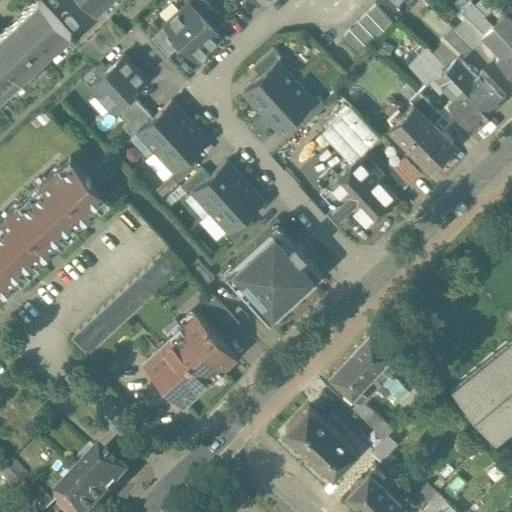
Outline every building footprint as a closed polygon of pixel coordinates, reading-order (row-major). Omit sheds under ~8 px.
[(42,0),(38,0),(0,35),(0,95),(71,30),(42,0)] [(214,10),(204,0),(188,0),(190,1),(205,18),(214,10)] [(190,1),(164,25),(181,43),(196,59),(221,35),(205,18),(190,1)] [(505,9),(498,1),(488,11),(495,18),(505,9)] [(375,4),(342,37),(359,54),(392,21),(375,4)] [(511,16),(505,9),(495,18),(494,19),(511,38),(511,16)] [(126,33),(111,17),(96,32),(110,48),(126,33)] [(464,17),(454,27),(458,32),(463,36),(464,36),(470,30),(473,26),(464,17)] [(511,38),(494,19),(483,30),(502,50),(496,55),(511,71),(511,38)] [(181,43),(165,25),(152,38),(168,55),(181,43)] [(479,39),(470,30),(464,36),(473,45),(479,39)] [(110,48),(96,32),(80,46),(94,62),(110,48)] [(463,36),(458,32),(452,38),(466,52),(472,46),(463,37),(463,36)] [(273,47),(253,66),(261,75),(277,60),(281,56),(273,47)] [(107,69),(90,85),(113,111),(131,94),(147,80),(124,54),(107,69)] [(506,94),(481,68),(476,74),(457,54),(446,64),(489,109),(506,94)] [(436,55),(426,65),(435,74),(446,64),(436,55)] [(99,60),(82,77),(90,85),(107,69),(99,60)] [(261,75),(244,91),(262,110),(295,80),(277,60),(261,75)] [(489,109),(446,64),(435,74),(453,94),(447,99),(472,125),(489,109)] [(295,80),(262,110),(280,130),(297,114),(313,100),(295,80)] [(436,106),(418,89),(409,99),(412,102),(413,101),(427,115),(436,106)] [(131,94),(114,110),(125,123),(126,123),(143,107),(131,94)] [(318,96),(313,100),(297,114),(305,123),(326,104),(318,96)] [(153,117),(138,131),(139,132),(156,150),(190,120),(172,100),(153,117)] [(427,115),(413,101),(412,102),(390,123),(429,163),(453,139),(433,118),(432,120),(427,115)] [(351,104),(322,131),(351,161),(358,154),(358,153),(379,134),(351,104)] [(143,107),(126,123),(125,123),(122,126),(133,137),(139,132),(138,131),(153,117),(143,107)] [(263,140),(275,133),(265,116),(253,123),(263,140)] [(190,120),(156,150),(174,170),(191,155),(208,140),(190,120)] [(367,154),(363,158),(358,154),(351,161),(320,190),(335,206),(332,209),(339,216),(351,205),(369,224),(398,196),(382,179),(386,175),(367,154)] [(191,155),(174,170),(175,170),(170,174),(178,183),(199,164),(191,155)] [(405,156),(389,172),(404,187),(420,171),(405,156)] [(63,169),(59,165),(0,219),(0,296),(99,205),(95,201),(104,193),(74,159),(63,169)] [(210,176),(193,191),(211,210),(245,180),(227,160),(210,176)] [(201,167),(181,186),(189,195),(193,191),(210,176),(201,167)] [(245,180),(211,210),(229,230),(246,215),(263,200),(245,180)] [(229,230),(225,234),(233,243),(254,224),(246,215),(229,230)] [(277,234),(271,228),(230,265),(236,271),(230,278),(264,315),(270,309),(277,315),(317,278),(311,272),(318,265),(283,228),(277,234)] [(170,247),(71,337),(88,355),(186,264),(170,247)] [(214,277),(198,259),(190,267),(206,285),(214,277)] [(223,305),(215,297),(207,305),(215,313),(223,305)] [(240,323),(223,305),(215,313),(231,331),(240,323)] [(236,353),(198,312),(183,326),(221,367),(236,353)] [(183,326),(145,361),(183,402),(221,367),(183,326)] [(394,350),(370,329),(350,351),(373,372),(381,363),(389,370),(401,357),(393,351),(394,350)] [(511,336),(452,387),(495,439),(511,425),(511,336)] [(373,372),(350,351),(329,373),(353,394),(358,399),(366,390),(361,385),(373,372)] [(391,392),(382,382),(376,387),(385,397),(391,392)] [(357,449),(309,405),(286,430),(334,474),(357,449)] [(393,428),(376,412),(367,421),(385,437),(393,428)] [(389,434),(373,450),(382,460),(398,443),(389,434)] [(38,490),(0,448),(0,463),(4,468),(4,467),(31,497),(38,490)] [(127,479),(98,452),(79,472),(109,500),(127,479)] [(375,462),(346,493),(348,495),(346,498),(355,506),(357,503),(366,511),(389,487),(384,482),(379,477),(384,471),(375,462)] [(31,497),(4,467),(4,468),(0,470),(0,474),(13,488),(9,492),(27,511),(28,511),(38,504),(31,497)] [(397,468),(384,482),(389,487),(402,474),(397,468)] [(97,511),(109,500),(79,472),(70,482),(66,478),(61,484),(65,487),(53,501),(64,511),(97,511)] [(456,473),(438,493),(448,502),(466,482),(456,473)] [(428,482),(413,498),(415,500),(422,506),(437,490),(428,482)] [(389,487),(366,511),(403,511),(415,500),(413,498),(407,492),(401,498),(389,487)]
